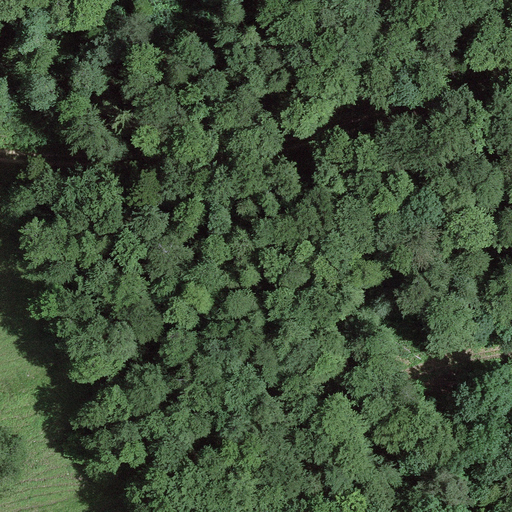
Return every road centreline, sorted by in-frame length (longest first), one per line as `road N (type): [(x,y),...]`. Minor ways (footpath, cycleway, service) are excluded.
road 1 (track): [(0,153),(200,160),(385,121),(511,75)]
road 2 (track): [(42,511),(453,359),(511,347)]
